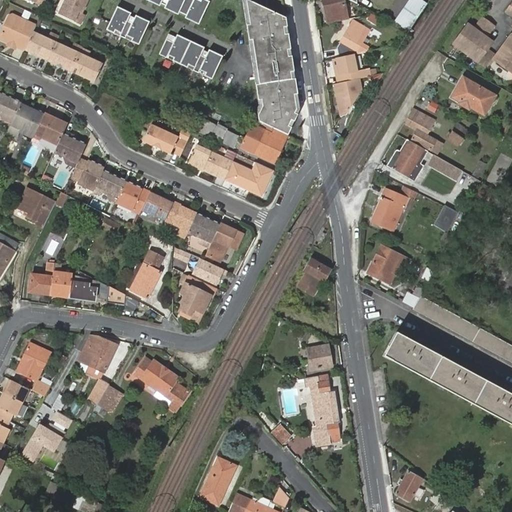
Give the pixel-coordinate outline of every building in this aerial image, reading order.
[(61,0),(56,13),(74,22),(78,12),(82,14),(88,0),(61,0)] [(209,2),(205,0),(152,0),(161,4),(166,6),(179,13),(186,16),(200,22),(209,2)] [(257,110),(259,121),(288,135),(300,110),(296,108),(299,102),(286,17),(248,0),(241,0),(257,100),(257,110)] [(325,24),(346,20),(342,4),(337,4),(339,0),(319,0),(320,5),(323,4),(324,8),(321,8),(325,24)] [(410,0),(406,0),(392,27),(407,35),(420,15),(424,8),(410,0)] [(179,13),(166,6),(164,10),(178,16),(179,13)] [(117,7),(116,10),(130,17),(131,13),(117,7)] [(139,46),(148,25),(134,19),(130,17),(116,10),(106,31),(139,46)] [(78,12),(74,22),(79,25),(84,15),(82,14),(78,12)] [(0,39),(24,51),(32,32),(35,26),(12,15),(7,17),(0,33),(0,39)] [(150,22),(136,15),(134,19),(148,25),(150,22)] [(200,22),(186,16),(184,19),(198,26),(200,22)] [(473,29),(468,25),(455,47),(465,54),(488,22),(482,18),(477,23),(473,29)] [(357,52),(369,30),(353,20),(340,42),(357,52)] [(494,27),(488,22),(465,54),(484,68),(493,55),(486,50),(492,43),(486,38),(494,27)] [(455,47),(468,25),(467,25),(452,45),(455,47)] [(24,51),(46,61),(55,42),(57,37),(48,33),(46,38),(32,32),(24,51)] [(222,59),(207,53),(203,51),(176,38),(168,35),(159,55),(212,80),(222,59)] [(177,35),(176,38),(203,51),(205,47),(177,35)] [(511,36),(510,35),(501,47),(511,55),(511,36)] [(80,48),(80,47),(72,43),(69,48),(55,42),(46,61),(69,72),(80,48)] [(511,55),(501,47),(492,59),(511,74),(511,55)] [(80,48),(69,72),(93,83),(102,63),(86,56),(88,52),(80,48)] [(207,53),(222,59),(223,56),(209,49),(207,53)] [(355,71),(352,54),(334,57),(336,67),(338,75),(335,75),(337,82),(358,78),(363,77),(362,70),(355,71)] [(377,83),(384,73),(369,76),(369,78),(377,83)] [(360,89),(358,78),(337,82),(335,83),(333,83),(340,114),(347,113),(360,89)] [(463,78),(453,96),(460,101),(459,104),(468,108),(469,106),(483,114),(494,95),(463,78)] [(0,120),(10,125),(20,103),(0,92),(0,120)] [(426,109),(435,114),(440,106),(431,101),(426,109)] [(33,137),(44,114),(20,103),(10,125),(7,133),(17,138),(20,131),(33,137)] [(405,124),(416,130),(411,139),(435,153),(440,144),(426,136),(434,122),(413,110),(405,124)] [(62,134),(67,125),(44,114),(33,137),(32,139),(39,141),(40,139),(57,147),(61,137),(62,134)] [(218,127),(200,118),(195,129),(212,138),(211,140),(220,145),(221,142),(234,148),(240,137),(226,131),(227,129),(219,125),(218,127)] [(275,163),(288,135),(259,121),(255,128),(252,126),(242,147),(275,163)] [(180,156),(186,142),(178,138),(150,125),(143,142),(170,154),(171,152),(180,156)] [(186,142),(190,133),(182,129),(178,138),(186,142)] [(463,139),(451,130),(446,139),(458,147),(463,139)] [(80,159),(86,145),(69,137),(68,140),(61,137),(57,147),(54,153),(63,157),(65,162),(76,168),(80,159)] [(427,151),(407,139),(400,151),(397,150),(387,166),(414,181),(423,165),(419,163),(427,151)] [(188,162),(225,179),(232,162),(226,159),(196,146),(188,162)] [(232,162),(236,153),(230,150),(226,159),(232,162)] [(457,177),(461,170),(434,155),(431,163),(431,166),(437,169),(440,168),(457,177)] [(103,170),(104,167),(88,160),(87,162),(80,159),(76,168),(71,178),(78,181),(77,184),(93,191),(103,170)] [(477,160),(471,175),(478,177),(484,163),(477,160)] [(262,196),(274,170),(257,163),(253,172),(232,162),(225,179),(262,196)] [(126,181),(103,170),(93,191),(92,193),(96,195),(102,192),(107,194),(110,201),(116,204),(116,203),(126,181)] [(142,208),(150,192),(126,181),(116,203),(140,213),(142,208)] [(471,182),(464,194),(469,196),(476,186),(471,182)] [(416,192),(404,186),(399,195),(407,198),(411,201),(416,192)] [(33,224),(43,228),(55,203),(27,189),(17,209),(25,213),(28,215),(27,218),(34,222),(33,224)] [(393,230),(407,198),(399,195),(385,189),(381,198),(372,221),(388,228),(393,230)] [(168,214),(173,202),(150,192),(142,208),(157,214),(159,211),(168,214)] [(188,231),(196,213),(173,202),(168,214),(165,220),(179,227),(176,234),(185,238),(188,231)] [(434,224),(447,232),(457,213),(444,206),(434,224)] [(211,241),(220,223),(196,213),(188,231),(211,241)] [(101,227),(116,235),(121,225),(106,218),(101,227)] [(243,234),(220,223),(211,241),(205,255),(220,262),(227,245),(236,249),(243,234)] [(0,263),(5,266),(15,250),(14,250),(18,243),(0,233),(0,263)] [(160,254),(164,244),(151,239),(147,249),(160,254)] [(380,245),(367,272),(389,283),(394,272),(395,272),(403,257),(380,245)] [(179,250),(177,249),(176,258),(187,263),(191,255),(179,250)] [(131,290),(147,298),(160,273),(157,271),(163,257),(150,251),(144,264),(141,270),(136,268),(133,274),(137,277),(131,290)] [(302,280),(316,287),(320,279),(321,279),(323,280),(330,269),(313,260),(310,258),(307,263),(304,270),(307,271),(302,280)] [(198,276),(216,284),(223,271),(204,262),(198,276)] [(71,281),(72,274),(59,272),(61,264),(55,264),(54,272),(53,272),(53,277),(51,294),(69,297),(71,281)] [(421,278),(429,282),(434,271),(426,267),(421,278)] [(186,274),(184,273),(179,281),(186,284),(190,276),(186,274)] [(29,291),(51,294),(53,277),(32,274),(29,291)] [(212,297),(216,288),(190,276),(186,284),(183,290),(187,292),(183,300),(187,302),(183,311),(190,315),(199,319),(203,310),(210,296),(212,297)] [(312,294),(316,287),(302,280),(298,286),(312,294)] [(71,281),(69,297),(95,300),(96,289),(88,287),(89,284),(71,281)] [(101,301),(121,304),(126,295),(109,286),(101,301)] [(398,300),(413,308),(419,299),(407,293),(403,300),(399,298),(398,300)] [(136,310),(139,303),(126,295),(121,304),(124,304),(136,310)] [(413,309),(511,362),(511,345),(421,296),(419,299),(413,308),(413,309)] [(179,310),(183,311),(187,302),(183,300),(179,310)] [(396,332),(383,356),(511,424),(511,394),(486,380),(445,358),(396,332)] [(118,344),(99,336),(91,335),(80,360),(105,372),(118,344)] [(44,368),(38,365),(45,349),(30,342),(22,359),(28,361),(22,374),(37,382),(44,368)] [(327,345),(306,349),(310,370),(330,365),(327,345)] [(150,384),(156,389),(173,401),(169,406),(176,411),(189,392),(175,381),(178,377),(154,360),(152,362),(146,358),(135,373),(150,384)] [(330,442),(339,440),(336,422),(339,422),(334,391),(329,392),(326,375),(305,379),(306,387),(310,386),(316,426),(313,426),(316,446),(330,444),(330,442)] [(5,394),(12,380),(9,379),(2,392),(5,394)] [(88,401),(97,406),(98,404),(108,386),(110,384),(101,379),(88,401)] [(5,394),(24,402),(30,389),(12,380),(5,394)] [(50,387),(37,382),(33,390),(43,395),(45,396),(50,387)] [(112,412),(122,395),(108,386),(98,404),(112,412)] [(0,416),(11,421),(14,415),(17,416),(24,402),(5,394),(0,404),(0,416)] [(59,411),(64,397),(55,394),(51,409),(59,411)] [(0,441),(4,444),(11,429),(7,428),(11,421),(0,416),(0,441)] [(292,436),(280,424),(272,432),(283,444),(292,436)] [(39,425),(22,454),(33,461),(42,444),(53,450),(64,432),(52,426),(49,430),(39,425)] [(236,466),(218,458),(200,497),(218,505),(236,466)] [(423,478),(410,467),(404,478),(402,477),(399,482),(402,484),(396,494),(410,501),(423,478)] [(83,511),(102,511),(106,506),(52,482),(50,481),(44,494),(83,511)] [(437,505),(444,496),(438,491),(431,500),(437,505)] [(280,506),(285,508),(290,497),(286,493),(280,506)] [(230,511),(246,511),(252,501),(237,494),(229,511),(230,511)] [(276,511),(252,501),(246,511),(276,511)]
